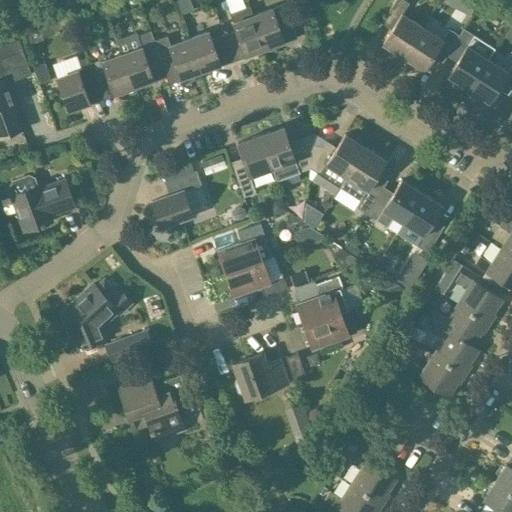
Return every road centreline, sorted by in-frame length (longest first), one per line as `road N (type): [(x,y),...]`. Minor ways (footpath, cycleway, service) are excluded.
road 1 (residential): [(511,177),(420,118),(407,137),(323,84),(138,146),(103,232)]
road 2 (residential): [(109,511),(56,432),(0,320)]
road 3 (residential): [(412,511),(511,358)]
road 4 (residential): [(192,343),(174,284),(103,232)]
road 5 (residential): [(103,232),(0,312)]
